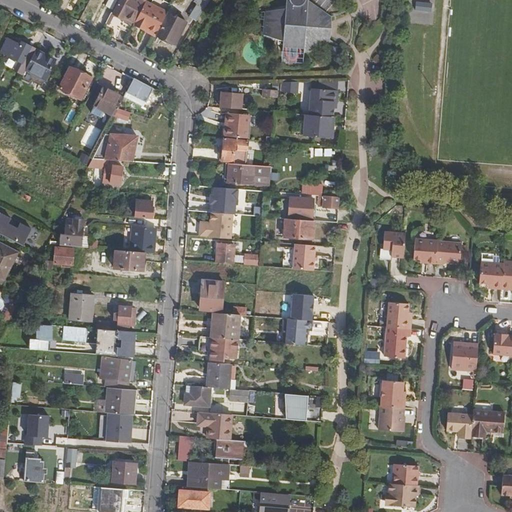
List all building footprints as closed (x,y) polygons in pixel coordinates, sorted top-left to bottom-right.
[(110,14),(117,2),(112,0),(107,0),(102,10),(110,14)] [(119,0),(118,3),(117,2),(110,14),(112,15),(112,14),(124,20),(125,17),(133,22),(140,8),(129,2),(129,0),(119,0)] [(196,23),(210,0),(194,0),(193,3),(197,5),(189,18),(196,23)] [(276,44),(281,47),(279,65),(302,67),(303,51),(327,39),(327,35),(323,32),(323,25),(328,23),(328,18),(304,6),(305,0),(290,0),(290,2),(285,3),(285,6),(265,11),(257,13),(256,35),(263,38),(276,44)] [(152,6),(145,3),(134,24),(146,30),(144,33),(155,38),(156,35),(167,14),(152,6)] [(131,25),(133,22),(125,17),(124,20),(112,14),(112,15),(131,25)] [(186,24),(167,14),(156,35),(175,45),(186,24)] [(25,71),(35,52),(20,44),(19,47),(7,41),(0,53),(19,62),(14,72),(23,76),(25,71)] [(55,62),(35,52),(25,71),(45,81),(55,62)] [(91,80),(70,69),(59,89),(81,100),(91,80)] [(153,90),(133,80),(126,94),(146,104),(153,90)] [(297,85),(282,84),(281,93),(296,94),(297,85)] [(114,117),(123,100),(103,89),(90,113),(101,118),(104,112),(114,117)] [(277,91),(262,90),(262,98),(277,99),(277,91)] [(310,90),(308,116),(330,118),(332,118),(333,109),(333,103),(336,103),(337,92),(310,90)] [(219,109),(239,111),(241,95),(220,93),(219,101),(219,109)] [(224,125),(223,139),(246,141),(248,116),(229,114),(228,125),(224,125)] [(308,116),(305,116),(303,137),(331,139),(331,131),(329,130),(330,118),(308,116)] [(82,145),(92,148),(98,128),(87,125),(82,145)] [(110,162),(131,163),(137,138),(105,136),(92,160),(110,162)] [(223,141),(221,161),(233,162),(234,152),(247,153),(248,143),(223,141)] [(82,155),(78,162),(86,166),(90,159),(82,155)] [(92,160),(88,167),(103,170),(102,177),(111,178),(109,192),(119,193),(123,168),(113,167),(113,169),(109,168),(110,162),(92,160)] [(270,168),(227,165),(226,184),(269,187),(270,168)] [(318,197),(321,197),(322,187),(302,185),(301,196),(318,197)] [(190,186),(189,195),(202,196),(203,188),(190,186)] [(214,205),(213,214),(232,216),(236,216),(238,190),(237,190),(215,189),(214,197),(216,199),(215,204),(214,205)] [(321,197),(318,197),(317,208),(337,210),(337,208),(338,199),(321,197)] [(314,200),(290,198),(288,218),(312,220),(314,200)] [(152,203),(137,201),(135,218),(152,219),(153,208),(151,208),(152,203)] [(255,208),(254,217),(262,218),(263,209),(255,208)] [(199,238),(230,240),(232,216),(213,214),(211,214),(210,224),(210,231),(200,230),(199,238)] [(31,229),(0,215),(0,237),(22,248),(31,229)] [(81,247),(82,218),(63,218),(63,234),(57,234),(56,247),(81,247)] [(314,222),(285,220),(283,238),(312,241),(314,222)] [(131,228),(130,253),(144,254),(153,255),(154,246),(151,245),(152,229),(131,228)] [(406,264),(407,240),(385,238),(385,251),(393,251),(392,263),(406,264)] [(438,247),(413,244),(412,265),(426,266),(426,269),(437,270),(438,247)] [(17,254),(0,245),(0,282),(1,284),(17,254)] [(312,272),(314,247),(294,245),(292,271),(312,272)] [(217,264),(233,266),(234,248),(218,246),(217,264)] [(461,249),(438,247),(437,270),(446,270),(446,268),(460,269),(461,249)] [(74,250),(56,248),(54,265),(73,266),(74,250)] [(42,257),(34,273),(50,274),(52,251),(46,250),(42,257)] [(143,272),(144,254),(130,253),(115,252),(114,270),(143,272)] [(242,265),(256,266),(256,254),(243,254),(242,265)] [(398,275),(399,267),(390,266),(389,274),(398,275)] [(503,295),(511,295),(511,292),(511,267),(505,267),(504,270),(503,295)] [(503,295),(504,270),(481,268),(480,289),(495,290),(495,295),(503,295)] [(109,289),(111,289),(130,291),(131,281),(120,281),(120,282),(110,282),(109,289)] [(201,285),(199,312),(214,314),(221,314),(224,284),(216,283),(216,286),(201,285)] [(71,295),(69,322),(91,323),(93,296),(71,295)] [(389,307),(387,333),(411,335),(412,324),(407,324),(408,308),(389,307)] [(118,327),(129,328),(131,309),(120,308),(118,327)] [(233,308),(232,315),(240,316),(246,316),(246,309),(233,308)] [(215,339),(237,341),(240,316),(232,315),(221,314),(214,314),(213,323),(211,339),(215,339)] [(283,345),(306,346),(307,320),(284,319),(283,345)] [(98,321),(97,331),(98,331),(108,332),(109,322),(98,321)] [(508,335),(510,326),(495,324),(494,332),(508,335)] [(85,341),(86,328),(62,326),(62,340),(85,341)] [(53,329),(30,327),(29,338),(52,340),(53,329)] [(108,332),(98,331),(98,339),(112,340),(112,332),(111,332),(108,332)] [(410,342),(411,335),(387,333),(385,359),(404,360),(406,342),(410,342)] [(215,339),(211,339),(199,338),(198,352),(210,353),(209,361),(223,362),(223,359),(236,360),(237,341),(215,339)] [(511,361),(511,342),(507,342),(507,339),(496,339),(495,361),(511,361)] [(478,378),(479,351),(465,350),(465,353),(454,352),(453,376),(478,378)] [(378,364),(378,352),(363,351),(363,363),(378,364)] [(114,389),(128,390),(131,362),(109,360),(108,370),(116,371),(114,389)] [(209,364),(207,389),(211,389),(230,391),(230,380),(232,366),(209,364)] [(64,373),(62,383),(74,385),(76,374),(64,373)] [(462,379),(461,390),(472,390),(473,380),(462,379)] [(8,402),(16,404),(20,384),(13,382),(8,402)] [(211,389),(207,389),(191,387),(191,396),(185,396),(184,406),(209,408),(211,389)] [(383,387),(381,413),(405,415),(406,405),(402,405),(403,389),(383,387)] [(133,417),(135,391),(128,390),(114,389),(108,389),(106,415),(133,417)] [(236,391),(230,391),(228,403),(248,404),(249,392),(236,391)] [(306,421),(307,396),(282,395),(282,421),(306,421)] [(405,415),(381,413),(379,436),(403,438),(405,415)] [(45,446),(47,416),(21,414),(20,445),(45,446)] [(230,441),(232,417),(198,414),(197,427),(200,427),(207,428),(206,439),(217,440),(230,441)] [(506,418),(475,416),(475,420),(473,442),(486,442),(487,437),(505,438),(506,418)] [(473,442),(475,420),(450,418),(449,435),(460,436),(460,441),(473,442)] [(21,420),(13,419),(11,435),(19,436),(21,420)] [(0,481),(4,482),(8,428),(1,427),(0,438),(0,481)] [(194,438),(179,437),(177,461),(190,462),(192,463),(194,438)] [(230,441),(217,440),(215,459),(242,461),(243,450),(250,450),(251,443),(230,441)] [(35,459),(35,452),(23,452),(22,482),(42,483),(43,459),(35,459)] [(190,462),(188,488),(220,490),(220,480),(228,481),(228,479),(228,466),(192,463),(190,462)] [(137,465),(114,463),(112,483),(135,485),(137,465)] [(395,470),(394,489),(418,491),(419,472),(395,470)] [(54,484),(61,485),(62,472),(55,472),(54,484)] [(511,481),(503,481),(503,499),(511,500),(511,503),(511,502),(511,481)] [(420,501),(420,491),(418,491),(394,489),(390,489),(389,510),(410,511),(415,511),(416,501),(420,501)] [(84,492),(83,509),(93,509),(94,492),(84,492)] [(209,494),(179,492),(178,505),(190,506),(190,509),(208,510),(209,494)] [(288,511),(288,493),(255,494),(255,511),(288,511)]
